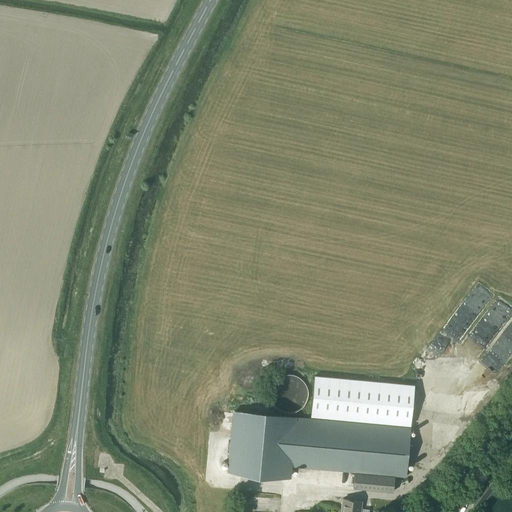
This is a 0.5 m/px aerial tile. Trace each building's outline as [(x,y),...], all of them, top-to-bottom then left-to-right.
[(307,396),(308,392),(307,389),(306,386),(303,381),(301,379),(297,376),(294,374),(288,374),(285,374),(282,375),(279,377),(276,379),(274,381),(272,384),(270,387),(270,389),(270,393),(270,395),(270,399),(271,401),(272,403),(274,406),(276,408),(279,410),(282,411),(286,412),(290,412),(292,412),(294,411),(299,409),(303,406),(306,401),(307,396)] [(410,425),(414,384),(314,375),(311,416),(403,424),(410,425)] [(290,465),(347,471),(406,476),(410,427),(408,427),(410,425),(403,424),(403,426),(278,415),(234,411),(229,471),(289,477),(290,465)] [(393,491),(394,476),(354,472),(353,487),(393,491)] [(480,506),(496,484),(486,476),(469,498),(480,506)] [(458,510),(463,504),(453,497),(448,503),(458,510)] [(360,511),(362,501),(343,498),(340,511),(360,511)]
